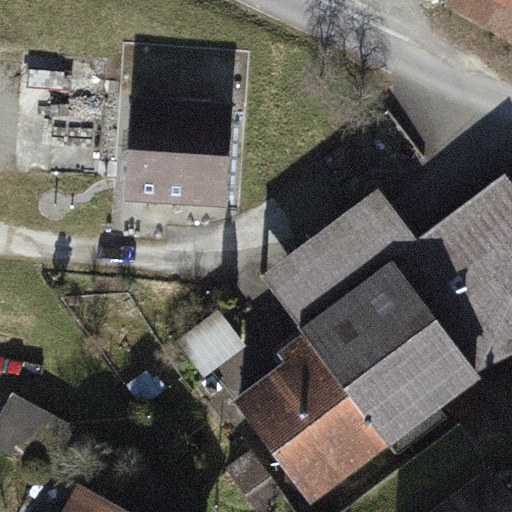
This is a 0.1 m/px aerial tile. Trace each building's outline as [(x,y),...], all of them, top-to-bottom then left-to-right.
[(511,0),(454,0),(453,3),(511,37),(511,0)] [(221,105),(116,107),(117,216),(222,215),(221,105)] [(412,245),(225,388),(312,510),(511,366),(511,189),(504,178),(412,245)] [(215,376),(243,345),(219,325),(192,356),(215,376)] [(15,397),(0,431),(0,442),(56,467),(76,424),(15,397)] [(511,511),(511,499),(489,469),(431,511),(511,511)] [(118,511),(73,488),(59,511),(118,511)]
